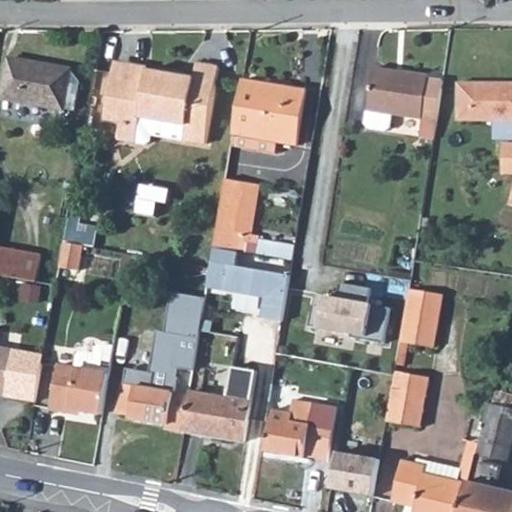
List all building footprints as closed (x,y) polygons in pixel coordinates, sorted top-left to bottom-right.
[(3,99),(64,110),(65,108),(75,110),(80,84),(69,81),(71,70),(10,59),(3,99)] [(121,123),(118,140),(147,145),(151,142),(152,136),(206,144),(220,67),(198,64),(195,78),(131,69),(130,75),(114,73),(108,110),(124,112),(122,123),(121,123)] [(374,74),(402,79),(402,73),(375,68),(374,74)] [(374,74),(366,124),(370,129),(387,131),(391,127),(393,115),(422,119),(420,136),(434,139),(443,81),(429,79),(430,77),(402,73),(402,79),(374,74)] [(232,147),(276,155),(278,143),(297,146),(307,90),(243,80),(232,147)] [(330,114),(345,116),(350,83),(335,81),(330,114)] [(459,121),(511,121),(511,83),(459,83),(459,121)] [(511,143),(503,144),(503,174),(511,173),(511,199),(510,206),(511,205),(511,143)] [(240,252),(245,253),(248,234),(253,235),(261,185),(227,179),(215,248),(240,252)] [(61,217),(69,218),(72,203),(75,186),(67,184),(61,217)] [(0,275),(37,282),(43,255),(0,247),(0,197),(0,196),(0,275)] [(69,218),(65,243),(85,246),(95,248),(98,228),(88,227),(87,234),(78,233),(80,219),(75,218),(78,203),(72,203),(69,218)] [(85,246),(65,243),(60,268),(80,271),(85,246)] [(240,252),(215,248),(208,288),(267,298),(263,319),(284,322),(291,276),(238,267),(240,252)] [(323,307),(313,305),(309,326),(352,334),(351,338),(384,344),(391,309),(368,305),(371,289),(340,283),(337,299),(325,296),(323,307)] [(409,344),(436,348),(444,295),(411,290),(397,365),(405,367),(409,344)] [(167,429),(184,432),(190,396),(175,393),(177,370),(195,373),(207,301),(173,296),(167,337),(158,334),(153,373),(127,369),(124,385),(119,414),(131,416),(131,419),(168,425),(167,429)] [(104,415),(111,374),(116,347),(103,345),(98,348),(97,355),(84,352),(80,355),(78,369),(59,366),(52,410),(68,412),(68,409),(104,415)] [(0,395),(7,397),(15,350),(0,347),(0,395)] [(277,360),(274,384),(278,386),(280,380),(289,382),(293,363),(277,360)] [(184,432),(246,442),(258,371),(234,367),(228,399),(190,393),(190,396),(184,432)] [(387,422),(422,428),(430,378),(407,374),(404,390),(393,388),(387,422)] [(274,384),(271,402),(275,403),(266,451),(329,462),(340,397),(305,391),(304,402),(279,398),(281,386),(278,386),(274,384)] [(478,455),(509,462),(511,449),(511,410),(490,405),(479,449),(478,455)] [(394,503),(417,508),(415,511),(462,511),(469,482),(471,483),(477,460),(478,455),(479,449),(471,447),(470,451),(466,450),(462,470),(418,459),(417,464),(403,460),(394,503)] [(339,449),(333,490),(376,498),(384,460),(339,449)] [(471,483),(499,489),(504,466),(477,460),(471,483)] [(462,511),(511,511),(511,492),(499,489),(471,483),(469,482),(462,511)]
